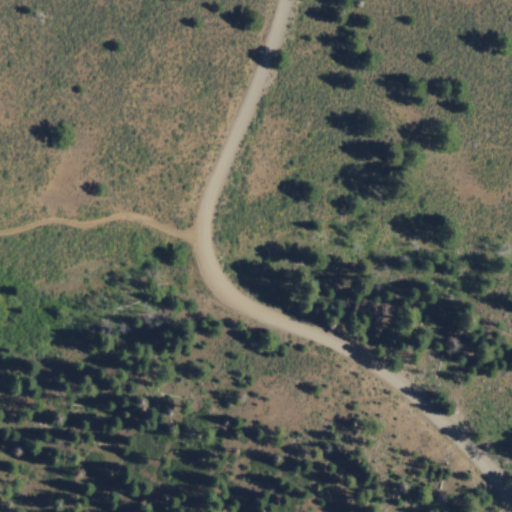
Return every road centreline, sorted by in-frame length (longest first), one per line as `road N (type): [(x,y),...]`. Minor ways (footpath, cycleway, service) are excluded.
road 1 (residential): [(282,0),(197,236),(214,279),(248,308),(380,361),(450,413),(511,501)]
road 2 (track): [(197,236),(136,220),(0,238)]
